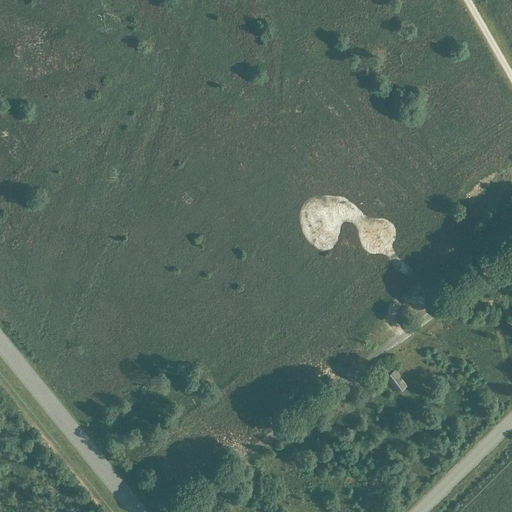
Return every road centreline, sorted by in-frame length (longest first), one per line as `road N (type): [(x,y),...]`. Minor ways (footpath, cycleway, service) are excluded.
road 1 (unclassified): [(177,511),(511,251)]
road 2 (unclassified): [(0,341),(138,511)]
road 3 (unclassified): [(420,511),(511,422)]
